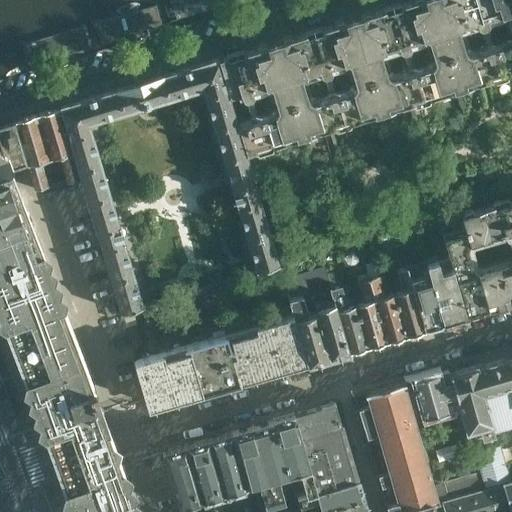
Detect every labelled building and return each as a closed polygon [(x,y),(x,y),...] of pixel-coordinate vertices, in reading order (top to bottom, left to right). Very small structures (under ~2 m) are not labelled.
[(168,0),(165,1),(172,24),(233,5),(231,0),(168,0)] [(462,88),(434,0),(410,0),(354,17),(383,112),(462,88)] [(511,0),(434,0),(462,88),(511,72),(511,0)] [(153,30),(148,13),(100,28),(105,45),(153,30)] [(383,112),(354,17),(276,41),(304,136),(383,112)] [(25,43),(34,71),(92,52),(84,25),(25,43)] [(304,136),(276,41),(218,59),(229,95),(244,91),(244,93),(245,94),(246,95),(247,96),(248,96),(249,95),(250,95),(251,94),(252,93),(252,92),(252,91),(251,88),(267,84),(274,107),(278,108),(275,113),(238,124),(247,154),(304,136)] [(144,305),(88,122),(202,88),(257,270),(280,263),(247,154),(238,124),(229,95),(218,59),(212,61),(141,82),(66,105),(60,107),(80,178),(121,312),(144,305)] [(80,178),(60,107),(37,114),(50,158),(59,155),(67,182),(80,178)] [(98,397),(93,384),(92,385),(78,346),(10,168),(19,165),(26,163),(34,189),(34,188),(35,189),(48,185),(41,161),(50,158),(37,114),(7,123),(0,124),(0,311),(25,376),(45,432),(51,449),(57,467),(64,486),(72,511),(136,511),(121,465),(115,448),(108,429),(102,412),(97,398),(98,397)] [(511,199),(438,221),(453,272),(466,316),(511,302),(511,199)] [(443,323),(426,263),(415,224),(396,230),(407,266),(425,328),(425,329),(443,323)] [(381,251),(377,235),(358,241),(362,256),(381,251)] [(311,263),(309,255),(290,261),(292,268),(311,263)] [(466,316),(453,272),(441,276),(437,260),(426,263),(443,323),(466,316)] [(349,350),(331,288),(324,266),(283,278),(293,314),(307,362),(349,351),(349,350)] [(425,328),(407,266),(396,269),(402,290),(393,292),(405,334),(425,328)] [(405,334),(393,292),(385,295),(379,274),(368,277),(387,339),(405,334)] [(387,339),(368,277),(358,280),(364,301),(356,303),(368,345),(387,339)] [(368,345),(356,303),(347,306),(341,285),(331,288),(349,350),(368,345)] [(307,362),(293,314),(256,324),(254,318),(223,327),(225,333),(188,344),(202,392),(219,388),(218,386),(218,387),(217,383),(289,362),(291,366),(290,366),(291,367),(307,362)] [(202,392),(188,344),(133,360),(145,404),(168,397),(172,396),(173,401),(202,392)] [(511,354),(511,355),(511,357),(508,359),(507,356),(505,357),(506,358),(504,358),(504,359),(482,365),(481,364),(478,365),(477,365),(453,372),(449,373),(449,374),(457,400),(466,430),(479,427),(482,437),(494,434),(492,428),(511,422),(511,354)] [(457,400),(449,374),(438,377),(436,371),(413,378),(413,379),(404,381),(414,419),(424,416),(447,410),(447,409),(452,408),(450,402),(457,400)] [(446,493),(443,482),(434,485),(414,419),(404,381),(403,381),(400,381),(400,382),(392,384),(389,385),(380,388),(380,387),(377,388),(377,389),(368,391),(365,391),(365,392),(356,395),(355,394),(352,395),(353,397),(354,397),(360,417),(359,417),(359,420),(361,420),(367,440),(365,441),(366,443),(367,443),(370,451),(371,451),(373,457),(372,458),(373,463),(372,464),(373,466),(374,466),(380,486),(379,487),(380,489),(381,489),(387,509),(386,510),(386,511),(387,511),(388,511),(387,511),(435,511),(432,501),(435,500),(435,501),(438,500),(437,495),(446,493)] [(357,477),(336,406),(334,400),(294,412),(318,489),(357,477)] [(318,489),(294,412),(293,412),(273,418),(273,419),(289,470),(300,466),(307,492),(318,489)] [(289,470),(273,419),(253,425),(276,501),(286,498),(278,473),(289,470)] [(276,501),(253,425),(252,424),(232,430),(232,431),(248,482),(258,479),(266,504),(276,501)] [(248,483),(248,482),(232,431),(209,437),(225,490),(226,495),(230,493),(229,489),(248,483)] [(225,490),(209,437),(185,444),(186,444),(202,497),(203,502),(207,500),(206,496),(225,490)] [(202,497),(186,444),(162,451),(180,509),(186,507),(184,503),(202,497)] [(437,449),(439,459),(458,455),(455,445),(437,449)] [(511,477),(511,459),(508,445),(476,454),(481,471),(484,481),(486,485),(511,477)] [(446,493),(484,481),(481,471),(443,482),(446,493)] [(362,494),(357,478),(357,477),(318,489),(307,492),(296,495),(299,504),(317,498),(320,507),(362,494)] [(511,511),(511,480),(502,483),(502,484),(442,501),(444,511),(511,511)] [(363,511),(367,511),(365,503),(362,494),(320,507),(321,511),(363,511)]
